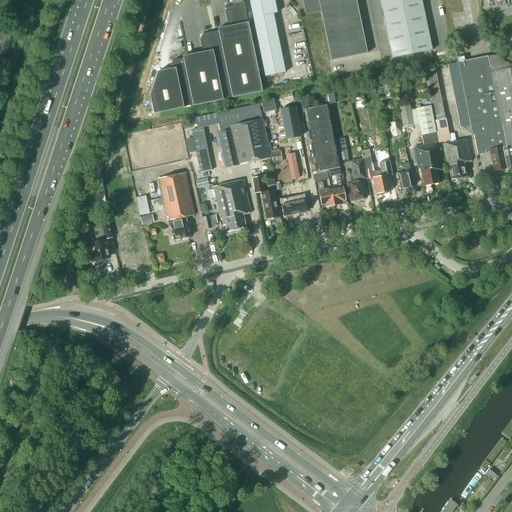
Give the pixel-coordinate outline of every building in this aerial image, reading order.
[(218,28),(218,31),(232,98),(262,92),(248,22),(243,0),(238,0),(227,2),(224,8),(228,26),(218,28)] [(249,0),(265,76),(285,72),(273,13),(277,13),(274,0),(249,0)] [(331,61),(367,53),(355,0),(302,0),(306,15),(321,12),(331,61)] [(421,0),(380,0),(392,58),(432,50),(421,0)] [(0,61),(4,63),(5,58),(10,40),(13,41),(14,34),(11,34),(11,33),(3,31),(2,38),(1,38),(0,41),(0,61)] [(182,56),(183,58),(193,106),(232,98),(218,31),(203,34),(200,39),(202,52),(182,56)] [(497,55),(486,56),(489,72),(510,68),(508,62),(507,62),(506,62),(505,62),(503,61),(498,57),(497,55)] [(493,172),(506,169),(501,148),(506,147),(500,125),(489,72),(486,56),(464,61),(463,56),(457,58),(477,155),(485,154),(484,151),(488,150),(493,172)] [(153,114),(193,106),(183,58),(173,60),(169,66),(170,69),(157,71),(150,95),(153,114)] [(511,67),(489,72),(500,125),(511,122),(511,67)] [(350,90),(353,103),(365,100),(361,84),(352,86),(353,89),(350,90)] [(338,89),(339,96),(345,95),(346,99),(342,100),(343,105),(349,104),(348,99),(350,98),(348,87),(338,89)] [(325,92),(327,104),(335,103),(333,91),(325,92)] [(304,112),(315,172),(340,167),(339,165),(349,163),(344,138),(334,140),(326,97),(318,98),(320,106),(311,108),(308,94),(293,98),(296,113),(304,112)] [(274,99),(261,102),(264,113),(276,110),(274,99)] [(270,158),(267,143),(262,118),(261,119),(259,103),(227,111),(231,129),(219,132),(217,132),(225,168),(270,158)] [(422,186),(423,186),(439,183),(437,171),(443,170),(437,142),(430,106),(410,109),(409,105),(399,107),(402,127),(419,123),(423,145),(413,147),(417,169),(419,169),(422,186)] [(300,137),(294,107),(279,110),(285,140),(300,137)] [(218,124),(219,132),(231,129),(227,111),(215,114),(218,124)] [(194,118),(196,128),(203,128),(208,127),(205,116),(194,118)] [(448,140),(445,119),(444,119),(433,121),(437,142),(448,140)] [(390,123),(393,137),(401,135),(398,121),(390,123)] [(464,163),(471,161),(467,139),(441,144),(446,166),(447,166),(450,180),(466,177),(464,163)] [(375,194),(389,192),(390,191),(386,175),(391,174),(389,160),(378,163),(379,170),(374,172),(373,168),(369,149),(360,151),(362,159),(366,179),(366,180),(372,179),(372,185),(374,185),(375,194)] [(280,151),(270,152),(272,163),(283,161),(280,151)] [(350,202),(364,199),(365,199),(361,180),(366,179),(362,159),(349,161),(353,180),(346,181),(350,202)] [(406,187),(411,186),(407,162),(402,163),(404,171),(397,173),(399,189),(401,188),(402,190),(405,189),(406,187)] [(211,170),(210,165),(198,167),(199,173),(211,170)] [(336,187),(331,187),(335,207),(340,206),(340,205),(346,204),(342,185),(341,186),(340,178),(342,178),(340,167),(330,169),(331,175),(334,175),(336,187)] [(317,183),(318,190),(317,190),(321,209),(334,206),(335,207),(331,187),(330,188),(328,180),(327,180),(326,176),(327,175),(326,170),(315,172),(317,183)] [(157,179),(166,220),(167,220),(168,227),(170,227),(173,240),(182,238),(184,240),(186,239),(188,237),(189,236),(185,217),(194,215),(185,173),(157,179)] [(265,175),(267,186),(275,184),(273,173),(265,175)] [(274,190),(265,191),(262,176),(252,177),(255,193),(260,192),(265,220),(266,220),(266,221),(278,219),(278,217),(279,217),(274,190)] [(207,178),(195,181),(197,188),(209,185),(207,178)] [(213,187),(216,203),(220,220),(221,220),(222,226),(225,225),(227,232),(246,228),(243,215),(250,213),(243,180),(213,187)] [(288,183),(294,214),(306,212),(303,195),(296,196),(292,182),(288,183)] [(283,184),(286,198),(279,200),(283,217),(294,214),(288,183),(283,184)] [(149,213),(145,196),(136,198),(139,215),(149,213)] [(152,215),(141,218),(142,225),(154,222),(152,215)] [(204,229),(215,227),(220,226),(219,222),(217,223),(215,215),(209,216),(202,218),(204,229)] [(112,238),(111,237),(107,220),(100,222),(99,218),(91,220),(92,224),(96,241),(85,244),(89,263),(110,258),(106,240),(112,238)] [(121,238),(117,238),(121,255),(145,249),(138,218),(128,220),(130,230),(120,232),(121,238)] [(511,419),(501,434),(510,440),(511,436),(511,419)] [(503,437),(480,467),(485,472),(509,441),(503,437)] [(490,469),(485,474),(493,481),(498,475),(490,469)] [(477,472),(460,496),(465,499),(482,476),(477,472)] [(489,479),(483,487),(487,490),(493,482),(489,479)] [(455,498),(443,511),(453,511),(461,502),(455,498)]
